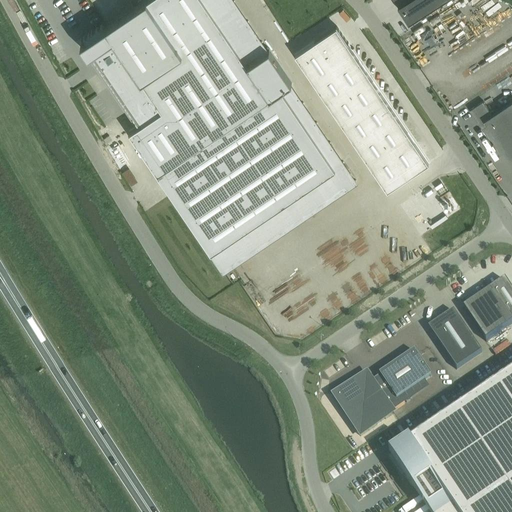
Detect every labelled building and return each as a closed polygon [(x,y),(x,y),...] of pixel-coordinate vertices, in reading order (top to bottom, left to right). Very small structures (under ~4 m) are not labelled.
[(144,0),(105,27),(102,22),(80,37),(83,42),(80,44),(136,127),(129,132),(211,252),(335,168),(282,89),(291,83),(291,82),(269,49),(268,50),(247,64),(203,0),(144,0)] [(401,0),(398,3),(409,19),(438,0),(401,0)] [(314,40),(314,41),(295,54),(387,191),(429,163),(348,43),(348,42),(347,42),(336,26),(315,40),(314,40)] [(483,101),(470,110),(482,128),(487,125),(511,161),(511,100),(492,114),(483,101)] [(172,250),(183,246),(180,239),(170,242),(172,250)] [(511,324),(511,291),(505,281),(463,309),(486,342),(511,324)] [(482,353),(453,311),(428,328),(456,370),(482,353)] [(367,374),(333,396),(360,436),(394,414),(393,412),(401,407),(396,400),(431,376),(414,351),(379,375),(379,376),(372,381),(367,374)] [(511,511),(511,376),(387,461),(421,511),(511,511)]
